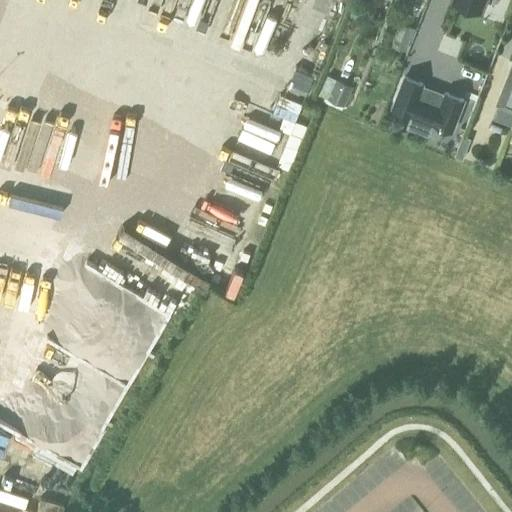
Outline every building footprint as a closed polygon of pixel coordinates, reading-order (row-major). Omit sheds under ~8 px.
[(456,0),(482,10),(486,0),(456,0)] [(392,45),(406,51),(415,28),(400,22),(392,45)] [(270,39),(262,60),(298,74),(306,53),(270,39)] [(511,67),(498,103),(511,108),(511,67)] [(353,86),(337,79),(327,75),(319,95),(344,106),(353,86)] [(424,84),(405,77),(393,107),(453,130),(465,100),(446,93),(440,108),(418,99),(424,84)] [(243,92),(234,110),(266,125),(275,107),(243,92)] [(227,157),(265,157),(265,127),(227,127),(227,157)] [(176,195),(169,191),(163,203),(214,228),(225,204),(182,183),(176,195)] [(164,209),(155,227),(204,251),(207,243),(191,235),(196,225),(164,209)] [(140,262),(134,273),(153,284),(159,273),(140,262)] [(56,289),(81,294),(87,272),(74,269),(75,267),(62,264),(56,289)] [(45,286),(54,288),(57,270),(48,268),(45,286)]
